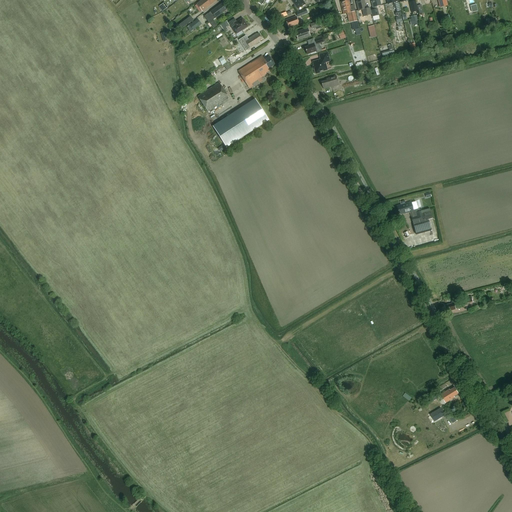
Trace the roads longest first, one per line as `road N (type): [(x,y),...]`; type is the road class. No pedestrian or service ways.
road 1 (track): [(409,511),(372,444),(251,311),(232,232),(105,0)]
road 2 (unclassified): [(511,454),(289,60),(244,0)]
